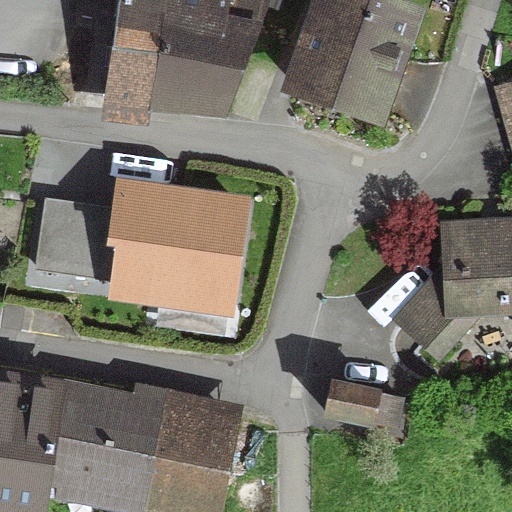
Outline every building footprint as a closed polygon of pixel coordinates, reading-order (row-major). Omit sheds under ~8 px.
[(222,113),(264,0),(116,0),(103,99),(222,113)] [(407,16),(361,0),(321,0),(291,89),(372,117),(373,114),(382,117),(402,60),(393,56),(407,16)] [(511,84),(494,90),(511,153),(511,84)] [(224,306),(239,199),(115,182),(100,289),(224,306)] [(511,306),(511,229),(444,233),(446,270),(399,323),(434,354),(475,309),(511,306)] [(0,511),(42,511),(48,488),(59,391),(0,382),(0,511)] [(323,416),(390,429),(396,400),(329,387),(323,416)] [(218,511),(234,426),(59,391),(48,488),(142,507),(141,511),(218,511)]
